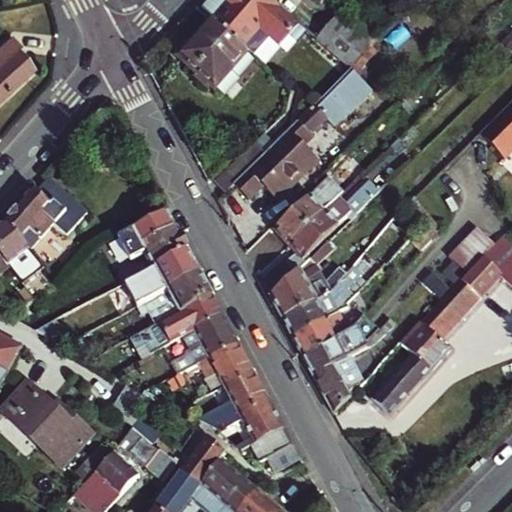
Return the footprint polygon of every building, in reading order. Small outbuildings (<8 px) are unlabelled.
[(270,0),(233,0),(229,5),(233,9),(219,26),(248,52),(252,56),(270,35),(280,44),(288,35),(290,37),(300,26),(270,0)] [(215,22),(219,26),(233,9),(229,5),(214,21),(215,22)] [(345,11),(316,41),(350,72),(353,69),(380,42),(345,11)] [(181,58),(200,75),(197,79),(208,90),(212,86),(214,88),(248,52),(219,26),(215,22),(181,58)] [(0,43),(0,100),(34,70),(16,49),(19,46),(9,35),(0,43)] [(330,91),(350,111),(372,89),(353,69),(350,72),(330,91)] [(249,171),(235,184),(250,199),(264,186),(273,195),(269,199),(275,205),(314,167),(313,167),(315,164),(301,150),(315,136),(313,133),(327,118),(335,126),(350,111),(330,91),(249,171)] [(511,105),(490,126),(511,147),(511,105)] [(103,115),(87,132),(101,145),(125,131),(118,118),(103,115)] [(235,184),(249,171),(237,158),(213,183),(224,195),(235,184)] [(364,174),(368,179),(373,175),(369,170),(364,174)] [(290,245),(326,211),(340,198),(344,193),(330,178),(275,229),(290,245)] [(37,195),(76,229),(87,216),(49,182),(37,195)] [(372,182),(347,205),(353,212),(356,215),(381,191),(372,182)] [(68,239),(76,229),(37,195),(34,193),(8,223),(31,253),(54,227),(68,239)] [(340,225),(353,212),(347,205),(340,198),(326,211),(340,225)] [(442,235),(411,203),(408,206),(407,217),(432,245),(442,235)] [(340,225),(326,211),(290,245),(298,254),(292,257),(264,284),(270,296),(306,263),(303,260),(340,225)] [(190,251),(169,213),(128,236),(130,241),(118,247),(136,280),(190,251)] [(23,258),(31,253),(8,223),(0,228),(0,255),(12,271),(24,286),(37,303),(50,293),(23,258)] [(481,225),(447,261),(462,277),(497,240),(481,225)] [(511,251),(501,241),(440,307),(454,320),(468,305),(471,307),(480,298),(482,300),(503,279),(511,287),(511,251)] [(326,282),(317,266),(334,250),(327,243),(306,263),(270,296),(283,320),(330,295),(341,283),(348,274),(340,268),(326,282)] [(370,249),(348,274),(341,283),(347,289),(357,278),(357,276),(361,271),(364,271),(378,257),(370,249)] [(202,273),(190,251),(136,280),(127,285),(139,307),(202,273)] [(0,280),(12,271),(0,255),(0,280)] [(202,273),(139,307),(145,319),(158,312),(164,324),(215,297),(202,273)] [(341,283),(330,295),(337,309),(344,305),(347,305),(354,297),(347,289),(341,283)] [(26,309),(37,303),(24,286),(13,295),(26,309)] [(330,295),(283,320),(293,339),(340,314),(347,310),(347,305),(344,305),(337,309),(330,295)] [(225,316),(215,297),(164,324),(142,335),(147,344),(152,342),(158,353),(195,333),(225,316)] [(423,326),(436,337),(454,320),(440,307),(423,326)] [(340,314),(293,339),(304,358),(339,340),(338,338),(349,331),(340,314)] [(240,345),(225,316),(195,333),(208,358),(199,363),(200,365),(240,345)] [(396,322),(391,318),(368,340),(357,346),(360,352),(375,343),(396,322)] [(451,352),(436,337),(423,326),(403,347),(414,358),(375,401),(393,417),(451,352)] [(351,357),(360,352),(357,346),(349,331),(338,338),(339,340),(348,358),(351,357)] [(22,350),(0,337),(0,390),(5,384),(22,350)] [(339,340),(304,358),(314,376),(348,358),(339,340)] [(152,342),(147,344),(154,356),(158,353),(152,342)] [(219,377),(226,391),(257,375),(240,345),(200,365),(209,382),(219,377)] [(348,358),(314,376),(335,416),(353,397),(344,379),(353,374),(358,371),(351,357),(348,358)] [(353,397),(362,389),(353,374),(344,379),(353,397)] [(257,375),(226,391),(233,404),(218,412),(224,426),(225,426),(271,401),(257,375)] [(29,386),(5,418),(32,438),(24,448),(25,452),(33,459),(38,458),(46,448),(71,467),(98,432),(69,409),(65,413),(55,405),(29,386)] [(129,390),(122,399),(112,411),(132,427),(149,406),(129,390)] [(59,401),(55,405),(65,413),(69,409),(59,401)] [(287,430),(271,401),(225,426),(227,429),(236,425),(249,449),(252,447),(287,430)] [(154,448),(163,439),(141,420),(122,446),(152,475),(164,461),(175,469),(177,466),(161,451),(160,453),(154,448)] [(287,430),(252,447),(261,465),(268,461),(296,447),(287,430)] [(209,440),(182,474),(201,488),(221,461),(226,455),(209,440)] [(77,473),(87,483),(113,457),(103,447),(77,473)] [(296,447),(268,461),(275,475),(303,460),(296,447)] [(91,511),(110,511),(141,478),(115,455),(113,457),(87,483),(75,496),(91,511)] [(152,475),(162,484),(175,469),(164,461),(152,475)] [(240,511),(258,492),(221,461),(201,488),(192,500),(206,511),(240,511)] [(182,511),(192,500),(201,488),(182,474),(155,509),(159,511),(182,511)] [(280,511),(258,492),(240,511),(280,511)]
